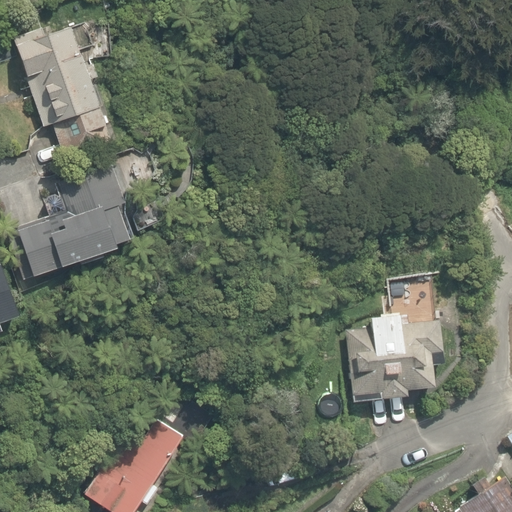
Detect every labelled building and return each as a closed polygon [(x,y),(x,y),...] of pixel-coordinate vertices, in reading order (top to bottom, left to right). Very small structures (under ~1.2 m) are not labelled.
[(52,122),(64,160),(111,144),(89,78),(96,76),(92,62),(84,64),(71,26),(44,35),(41,27),(13,37),(43,125),(52,122)] [(6,229),(23,278),(78,259),(80,263),(101,256),(100,251),(114,246),(113,243),(128,238),(117,204),(124,201),(111,163),(54,182),(64,209),(6,229)] [(0,332),(1,332),(0,327),(0,318),(20,312),(3,262),(0,262),(0,332)] [(344,328),(352,400),(406,395),(405,388),(433,385),(430,363),(443,362),(438,318),(398,322),(397,313),(369,316),(370,326),(344,328)] [(186,394),(201,403),(205,393),(190,385),(186,394)] [(83,492),(113,511),(131,511),(181,435),(154,417),(141,439),(124,428),(83,492)] [(454,505),(458,511),(511,511),(511,487),(504,474),(488,484),(482,474),(469,482),(475,491),(454,505)] [(157,507),(158,511),(206,511),(201,493),(157,507)]
